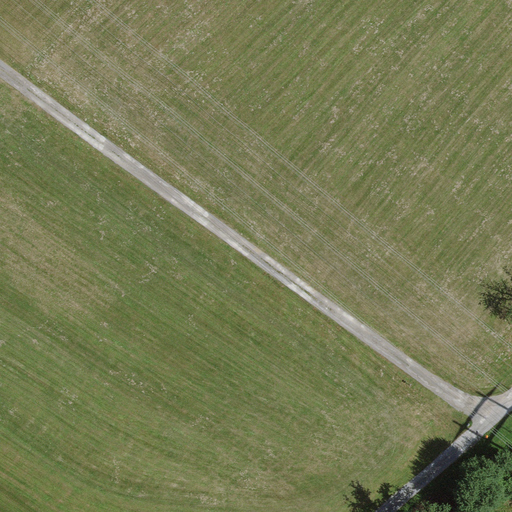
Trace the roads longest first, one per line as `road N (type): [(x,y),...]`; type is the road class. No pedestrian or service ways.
road 1 (track): [(0,71),(490,421)]
road 2 (unclassified): [(511,399),(384,511)]
